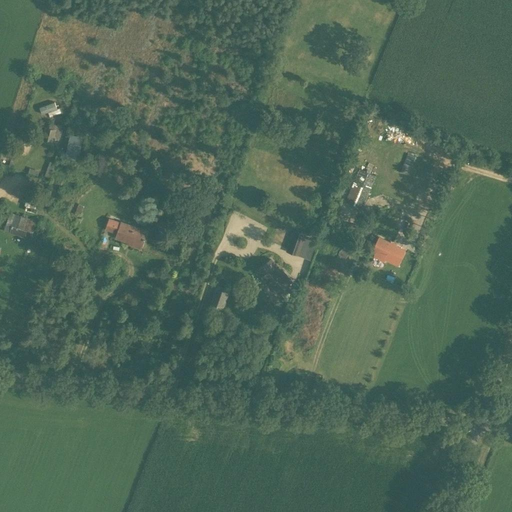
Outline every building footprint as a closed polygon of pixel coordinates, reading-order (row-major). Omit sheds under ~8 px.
[(67,111),(65,105),(59,107),(57,100),(41,105),(45,118),(67,111)] [(52,142),(57,124),(46,121),(41,138),(52,142)] [(61,150),(60,157),(76,160),(77,154),(79,154),(83,136),(70,133),(66,151),(61,150)] [(402,172),(411,175),(417,155),(408,152),(402,172)] [(346,202),(361,209),(375,175),(359,169),(346,202)] [(24,229),(28,217),(15,213),(11,225),(24,229)] [(405,228),(409,220),(403,217),(399,225),(405,228)] [(141,248),(147,231),(121,222),(109,218),(106,229),(117,233),(116,237),(132,243),(131,245),(141,248)] [(294,230),(286,251),(299,255),(306,234),(294,230)] [(397,264),(404,251),(379,238),(372,251),(376,253),(375,255),(384,260),(385,257),(397,264)] [(56,266),(59,255),(50,252),(47,263),(56,266)] [(263,278),(265,277),(279,293),(280,291),(284,296),(292,289),(288,285),(293,281),(283,269),(281,271),(270,259),(257,271),(263,278)] [(229,292),(215,287),(209,305),(223,309),(229,292)]
